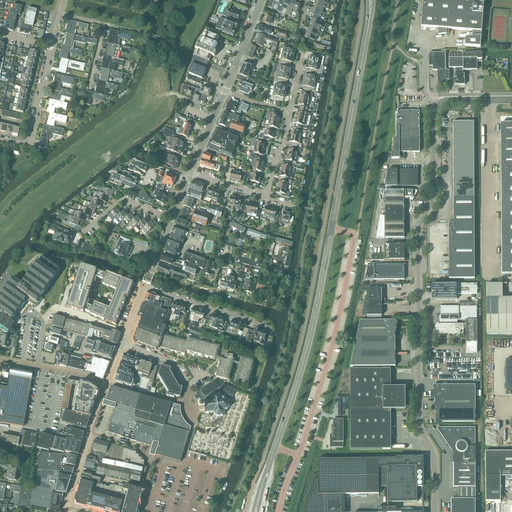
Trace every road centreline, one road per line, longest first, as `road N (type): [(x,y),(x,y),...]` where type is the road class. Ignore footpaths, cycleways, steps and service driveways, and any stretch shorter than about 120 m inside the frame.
road 1 (tertiary): [(261,490),(319,293),(369,0)]
road 2 (unclassified): [(435,511),(435,457),(418,423),(417,228),(433,197),(432,118),(441,102),(511,99)]
road 3 (residential): [(108,383),(184,404),(188,387),(173,363),(123,344)]
road 4 (residential): [(264,327),(146,288)]
